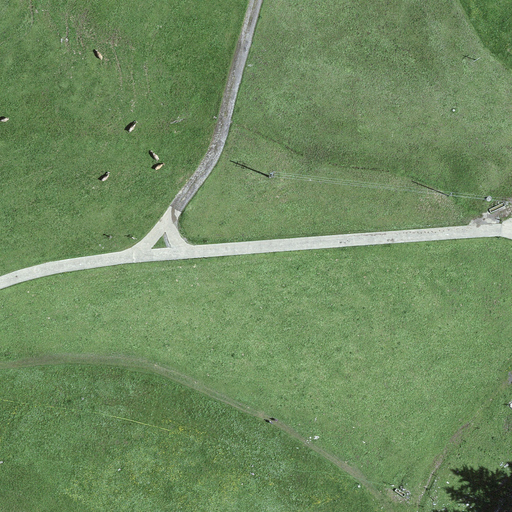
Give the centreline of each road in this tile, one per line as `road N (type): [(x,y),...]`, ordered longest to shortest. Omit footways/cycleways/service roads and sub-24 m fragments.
road 1 (track): [(164,248),(511,231)]
road 2 (track): [(164,248),(182,194),(216,143),(258,0)]
road 3 (track): [(0,280),(164,248)]
